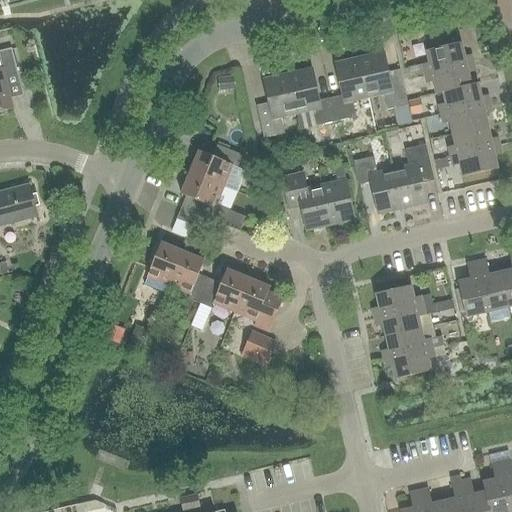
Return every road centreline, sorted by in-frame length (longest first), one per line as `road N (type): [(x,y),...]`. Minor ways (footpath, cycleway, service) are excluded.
road 1 (residential): [(0,473),(17,456),(129,182)]
road 2 (residential): [(129,182),(188,57),(214,35),(258,22)]
road 3 (residential): [(362,480),(321,306),(326,271)]
road 4 (residential): [(326,271),(362,246),(511,214)]
road 5 (residential): [(0,152),(47,152),(129,182)]
